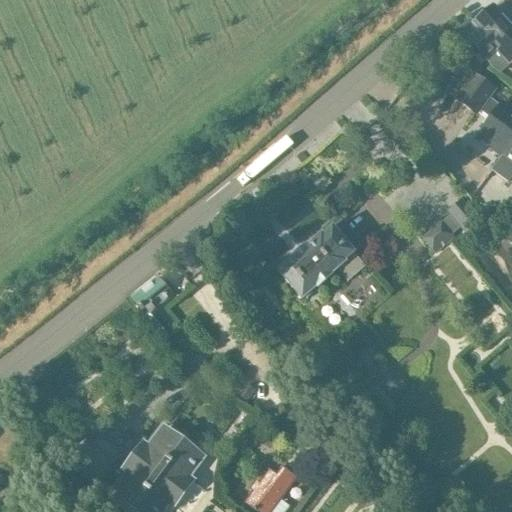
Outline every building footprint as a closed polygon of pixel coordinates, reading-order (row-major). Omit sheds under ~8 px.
[(511,31),(492,9),(473,26),(476,30),(466,39),(495,70),(508,80),(511,76),(511,31)] [(474,78),(456,102),(474,116),(477,111),(490,121),(479,136),(504,155),(493,170),(509,182),(511,178),(511,116),(500,107),(499,109),(486,99),(492,91),(474,78)] [(479,223),(461,202),(447,213),(465,234),(479,223)] [(453,238),(438,221),(430,228),(433,231),(423,239),(435,253),(453,238)] [(331,276),(346,264),(345,263),(355,254),(332,228),(322,237),(321,235),(307,248),(306,247),(292,259),(293,260),(278,272),(302,301),(306,298),(308,300),(318,291),(316,289),(317,288),(318,289),(332,277),(331,276)] [(172,332),(154,309),(170,296),(157,279),(131,300),(144,317),(163,340),(172,332)] [(248,386),(239,398),(245,402),(254,390),(248,386)] [(193,482),(188,478),(203,458),(163,428),(147,448),(142,444),(121,471),(127,475),(115,490),(144,511),(162,511),(167,506),(173,510),(193,482)] [(280,500),(296,479),(282,469),(276,477),(268,471),(245,504),(255,511),(284,511),(289,506),(280,500)]
